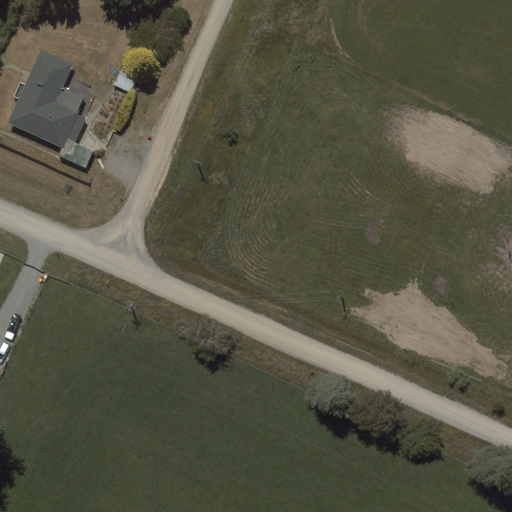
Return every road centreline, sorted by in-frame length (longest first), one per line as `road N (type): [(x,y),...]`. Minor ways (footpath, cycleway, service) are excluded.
road 1 (residential): [(114,259),(511,434)]
road 2 (residential): [(114,259),(227,0)]
road 3 (residential): [(0,208),(114,259)]
